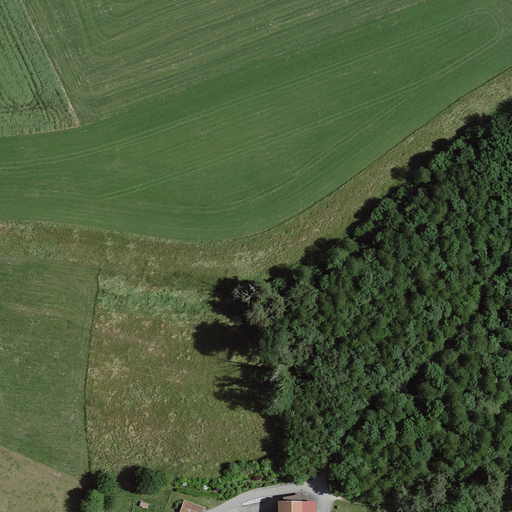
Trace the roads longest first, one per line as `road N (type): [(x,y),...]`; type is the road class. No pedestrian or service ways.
road 1 (track): [(319,483),(359,412),(454,338),(511,238)]
road 2 (track): [(511,502),(375,505),(319,483)]
